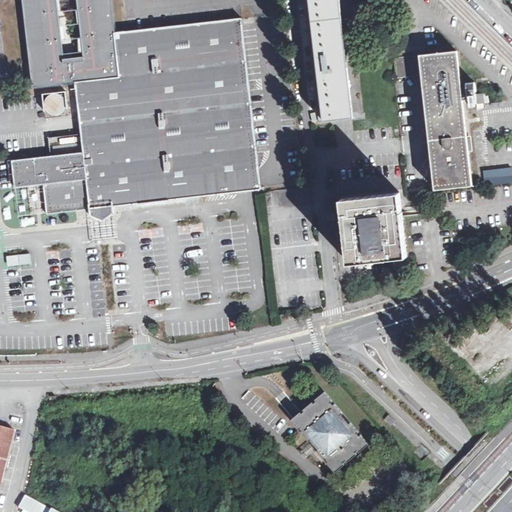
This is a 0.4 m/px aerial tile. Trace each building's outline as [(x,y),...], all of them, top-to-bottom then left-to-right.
[(23,0),(33,87),(76,83),(76,81),(119,76),(114,33),(115,33),(116,32),(111,0),(23,0)] [(309,0),(324,122),(342,120),(358,118),(353,69),(344,0),(309,0)] [(133,30),(116,32),(115,33),(114,33),(119,76),(76,81),(76,83),(83,151),(12,160),(15,187),(45,184),(48,213),(88,209),(100,207),(113,206),(247,191),(261,190),(260,176),(259,168),(242,19),(242,18),(133,30)] [(467,143),(456,51),(419,56),(426,118),(434,189),(471,185),(470,173),(468,152),(467,143)] [(412,56),(393,58),(395,79),(414,77),(412,56)] [(467,100),(469,100),(469,107),(472,107),(475,107),(474,100),(476,100),(476,104),(489,103),(488,99),(488,93),(475,94),(473,82),(465,83),(467,100)] [(65,90),(43,92),(44,116),(67,114),(65,90)] [(489,170),(483,171),(485,186),(511,182),(511,171),(511,167),(502,168),(489,170)] [(407,256),(399,193),(341,200),(349,263),(407,256)] [(100,207),(88,209),(89,216),(101,221),(114,213),(113,206),(100,207)] [(8,272),(32,269),(31,264),(31,259),(7,262),(7,267),(8,272)] [(310,440),(314,445),(333,469),(367,441),(325,388),(299,409),(290,416),(310,440)] [(391,416),(387,420),(393,427),(395,425),(397,423),(391,416)] [(0,492),(15,430),(0,426),(0,492)] [(314,445),(310,440),(301,447),(306,452),(314,445)] [(54,511),(24,495),(16,508),(24,511),(54,511)]
